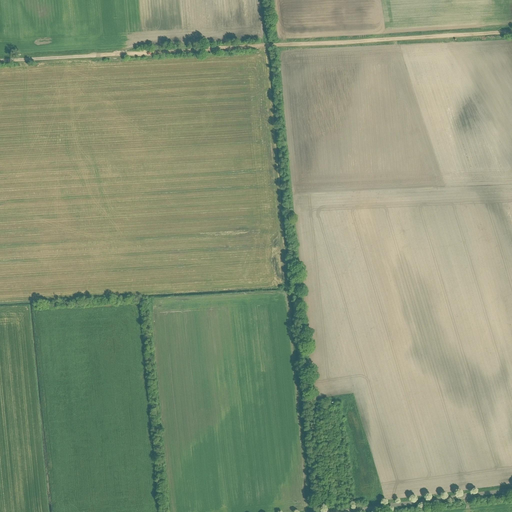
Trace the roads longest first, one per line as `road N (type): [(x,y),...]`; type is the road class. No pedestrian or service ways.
road 1 (track): [(511,31),(0,60)]
road 2 (unclassified): [(511,489),(331,511)]
